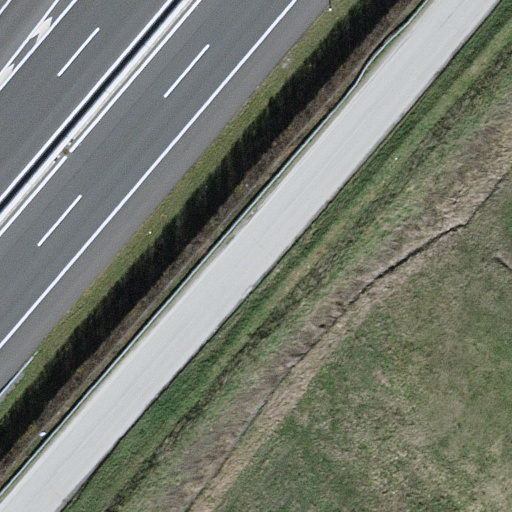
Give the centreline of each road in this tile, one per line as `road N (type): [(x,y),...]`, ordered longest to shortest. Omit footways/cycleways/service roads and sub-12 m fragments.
road 1 (unclassified): [(455,0),(20,511)]
road 2 (motorway): [(0,290),(248,0)]
road 3 (motorway): [(125,0),(0,145)]
